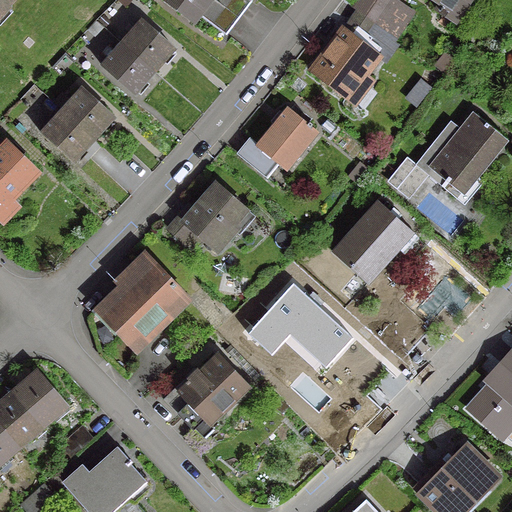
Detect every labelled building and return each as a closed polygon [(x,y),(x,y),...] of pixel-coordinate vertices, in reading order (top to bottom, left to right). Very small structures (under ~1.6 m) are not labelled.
[(0,0),(0,14),(5,9),(4,7),(10,0),(0,0)] [(235,18),(211,0),(161,0),(192,23),(198,16),(223,35),(235,18)] [(211,0),(235,18),(248,1),(246,0),(211,0)] [(393,0),(356,0),(352,8),(377,25),(391,41),(393,42),(412,12),(393,0)] [(463,4),(466,0),(431,0),(440,5),(435,12),(458,26),(469,9),(463,4)] [(172,49),(140,21),(120,44),(152,72),(172,49)] [(347,33),(343,30),(310,72),(345,99),(377,56),(364,46),(370,38),(354,25),(347,33)] [(120,44),(100,66),(132,95),(152,72),(120,44)] [(419,83),(406,99),(415,106),(428,90),(419,83)] [(92,140),(112,118),(80,89),(60,111),(92,140)] [(256,147),(248,140),(237,154),(258,171),(268,159),(283,171),(315,132),(287,109),(286,110),(287,110),(256,147)] [(71,162),(92,140),(60,111),(40,133),(71,162)] [(409,172),(404,168),(393,182),(410,196),(427,176),(455,199),(503,139),(474,115),(454,139),(443,130),(414,165),(415,166),(409,172)] [(0,149),(0,209),(35,173),(5,144),(0,149)] [(237,234),(252,217),(215,186),(194,211),(191,209),(181,221),(178,218),(168,229),(180,240),(195,248),(202,240),(214,251),(233,230),(237,234)] [(376,203),(332,253),(366,283),(410,233),(376,203)] [(114,283),(119,288),(95,311),(134,351),(187,299),(144,254),(114,283)] [(296,282),(249,330),(274,354),(288,338),(326,374),(358,341),(296,282)] [(401,306),(378,330),(405,355),(428,331),(401,306)] [(486,397),(482,394),(468,409),(498,435),(511,419),(511,352),(487,380),(495,387),(486,397)] [(198,372),(196,370),(165,400),(193,430),(203,420),(207,425),(247,387),(216,355),(198,372)] [(66,406),(35,371),(11,392),(41,427),(66,406)] [(41,427),(11,392),(0,401),(0,426),(18,447),(41,427)] [(0,462),(18,447),(0,426),(0,462)] [(91,439),(80,426),(59,445),(70,458),(91,439)] [(436,474),(431,468),(413,486),(438,511),(451,511),(461,502),(466,507),(494,479),(463,448),(436,474)] [(127,465),(129,463),(117,450),(84,479),(77,471),(63,484),(88,511),(103,511),(140,479),(127,465)] [(39,511),(54,499),(41,484),(19,504),(25,511),(39,511)]
